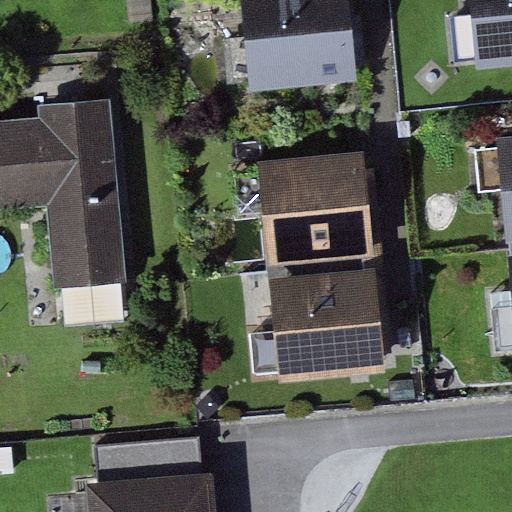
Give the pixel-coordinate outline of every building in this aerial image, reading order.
[(353,0),(235,0),(242,86),(358,78),(353,0)] [(511,0),(461,0),(467,72),(511,68),(511,0)] [(60,125),(0,128),(0,204),(58,200),(66,299),(136,294),(123,100),(59,105),(60,125)] [(511,141),(495,143),(511,352),(511,141)] [(365,157),(255,167),(274,377),(384,367),(365,157)] [(213,511),(211,473),(84,483),(86,511),(213,511)]
